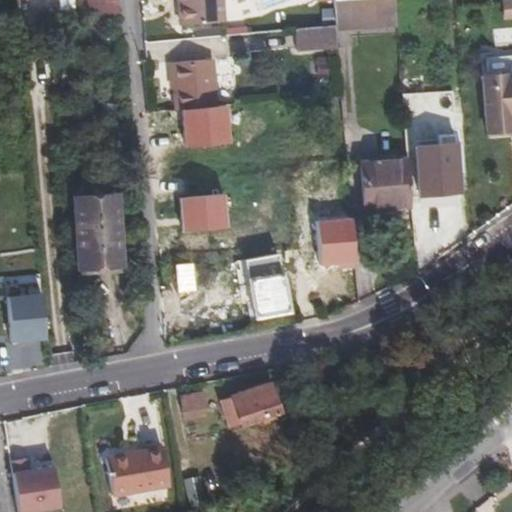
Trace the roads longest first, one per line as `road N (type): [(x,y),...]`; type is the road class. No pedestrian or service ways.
road 1 (residential): [(511,238),(392,318),(0,400)]
road 2 (residential): [(511,415),(398,511)]
